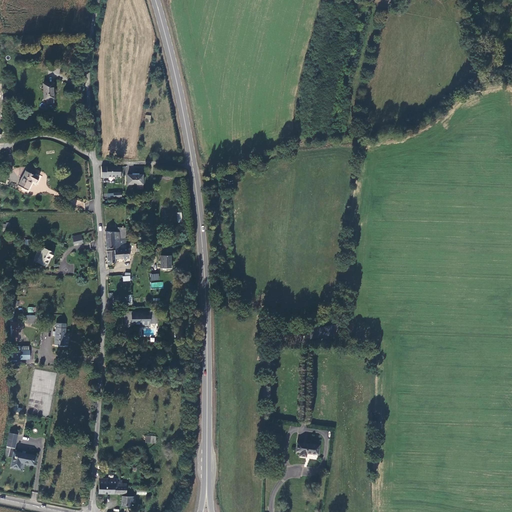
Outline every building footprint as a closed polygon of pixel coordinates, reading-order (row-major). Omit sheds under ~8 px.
[(55,84),(44,84),(44,100),(53,100),(53,93),(54,93),(55,84)] [(119,175),(119,166),(113,166),(99,166),(99,172),(99,178),(105,177),(105,176),(119,175)] [(24,171),(18,186),(28,190),(32,180),(37,183),(39,178),(24,171)] [(141,175),(126,174),(126,184),(141,184),(141,175)] [(117,231),(104,231),(105,239),(118,239),(118,230),(116,230),(117,231)] [(126,246),(126,239),(118,239),(105,239),(105,248),(114,248),(114,250),(119,250),(119,247),(126,246)] [(37,262),(46,266),(50,257),(52,258),(54,253),(43,248),(42,250),(39,249),(36,255),(39,257),(37,262)] [(119,250),(114,250),(106,250),(107,263),(115,263),(115,258),(123,258),(123,259),(128,259),(128,249),(119,250)] [(170,255),(161,255),(161,268),(170,268),(170,255)] [(125,273),(125,276),(122,276),(123,282),(131,281),(130,272),(125,273)] [(157,323),(158,310),(152,309),(152,312),(128,312),(128,315),(124,315),(124,325),(139,326),(139,320),(142,320),(142,324),(152,325),(152,323),(157,323)] [(38,315),(26,315),(26,323),(38,323),(38,315)] [(64,332),(64,324),(55,324),(55,345),(62,345),(63,338),(64,338),(64,332)] [(309,329),(310,339),(335,334),(333,324),(309,329)] [(27,345),(19,345),(19,360),(27,360),(27,345)] [(18,405),(15,404),(14,411),(21,413),(22,408),(18,407),(18,405)] [(11,447),(15,448),(18,435),(9,433),(4,456),(9,456),(10,450),(11,447)] [(319,454),(320,445),(297,443),(296,452),(300,452),(300,456),(306,457),(307,453),(319,454)] [(35,455),(14,451),(15,448),(11,447),(10,450),(9,456),(13,457),(11,466),(19,468),(21,462),(33,464),(35,455)] [(126,494),(126,487),(121,486),(121,481),(116,481),(116,479),(99,479),(99,493),(126,494)] [(134,502),(135,497),(133,497),(122,497),(122,506),(130,506),(130,502),(134,502)]
